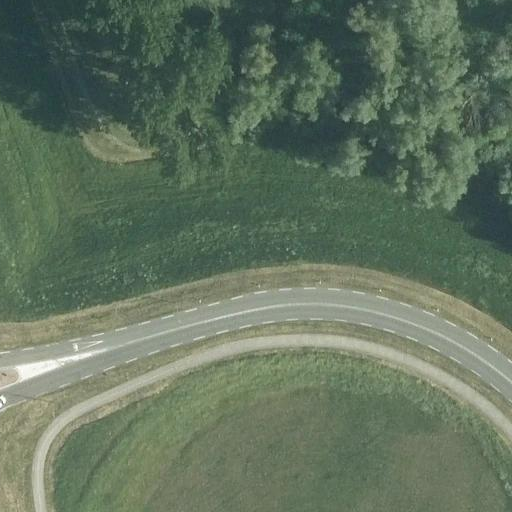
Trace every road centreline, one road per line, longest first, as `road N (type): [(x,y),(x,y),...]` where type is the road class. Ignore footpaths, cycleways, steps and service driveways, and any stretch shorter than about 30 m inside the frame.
road 1 (primary): [(109,348),(258,310),(324,304),(439,333),(511,383)]
road 2 (primary): [(0,400),(109,348)]
